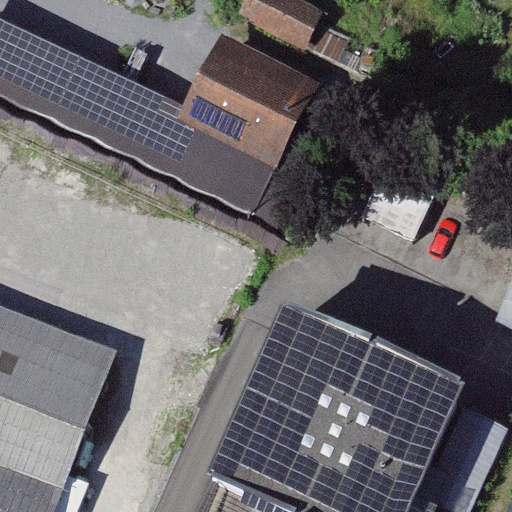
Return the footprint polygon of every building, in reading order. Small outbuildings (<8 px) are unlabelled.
[(305,50),(325,13),(299,0),(248,0),(240,16),(305,50)] [(319,90),(226,46),(191,121),(0,31),(0,102),(256,223),(319,90)] [(362,218),(413,244),(439,193),(388,167),(362,218)] [(120,511),(176,369),(0,301),(0,511),(120,511)] [(445,511),(488,417),(288,330),(207,511),(445,511)]
